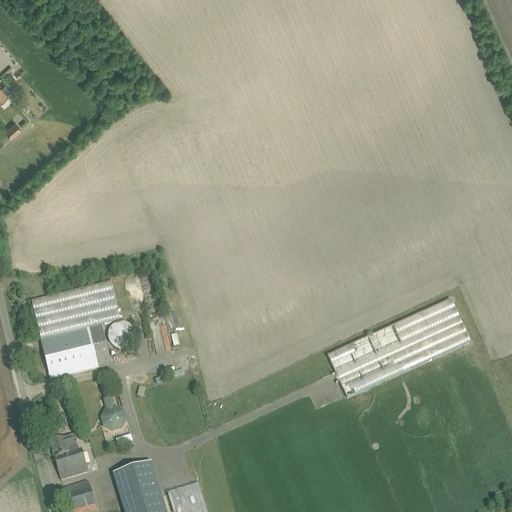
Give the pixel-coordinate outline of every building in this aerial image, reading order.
[(6,85),(1,89),(7,96),(12,92),(6,85)] [(5,131),(12,139),(23,130),(15,122),(5,131)] [(454,304),(327,352),(344,396),(471,348),(454,304)] [(109,337),(110,342),(113,345),(116,348),(121,349),(125,349),(129,347),(133,343),(135,339),(135,335),(134,330),(131,327),(128,324),(124,323),(120,323),(116,324),(113,326),(110,329),(109,333),(109,337)] [(101,325),(41,340),(51,381),(111,366),(101,325)] [(49,398),(57,429),(64,427),(55,396),(49,398)] [(111,398),(104,401),(107,413),(104,420),(106,427),(112,430),(120,428),(123,422),(121,414),(114,411),(111,398)] [(74,436),(50,444),(61,481),(88,473),(81,450),(79,451),(77,443),(76,443),(74,436)] [(124,511),(166,511),(151,464),(113,475),(124,511)] [(97,511),(88,483),(61,491),(67,511),(97,511)] [(169,494),(173,511),(206,511),(200,486),(169,494)]
